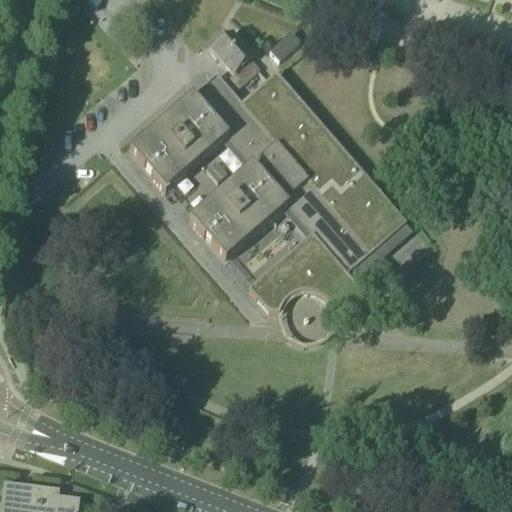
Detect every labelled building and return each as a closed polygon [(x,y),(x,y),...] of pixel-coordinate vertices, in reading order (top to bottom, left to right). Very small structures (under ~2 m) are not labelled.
[(238,75),(246,84),(257,74),(249,65),(252,62),(230,37),(220,47),(219,45),(209,54),(210,55),(209,56),(215,63),(216,62),(232,80),(238,75)] [(299,47),(289,37),(268,57),(278,67),(299,47)] [(268,318),(277,319),(281,310),(288,303),(297,298),(307,297),(316,300),(324,305),(330,313),(332,323),(342,323),(366,303),(346,280),(405,229),(353,169),(348,173),(294,111),(299,106),(275,78),(239,109),(215,81),(211,84),(214,87),(194,105),(193,105),(227,144),(226,144),(250,171),(286,213),(309,240),(247,294),(268,318)] [(193,105),(194,105),(191,101),(128,156),(164,198),(226,144),(227,144),(193,105)] [(220,182),(209,170),(205,174),(215,186),(220,182)] [(286,213),(250,171),(187,225),(223,267),(286,213)] [(0,511),(74,511),(75,508),(56,505),(57,500),(1,493),(0,503),(0,511)]
